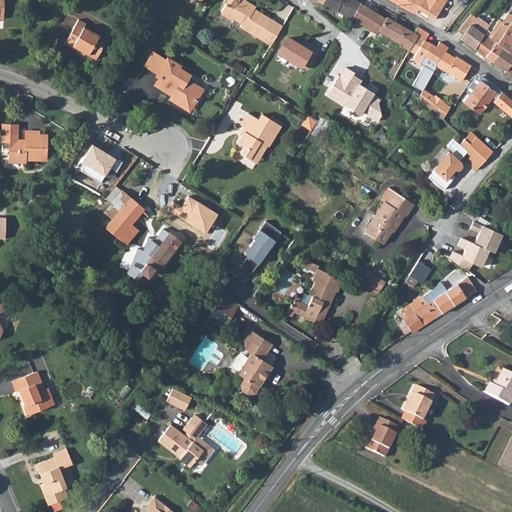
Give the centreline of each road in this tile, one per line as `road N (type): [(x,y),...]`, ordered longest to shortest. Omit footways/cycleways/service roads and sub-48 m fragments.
road 1 (secondary): [(296,460),(354,396),(511,283)]
road 2 (residential): [(0,74),(136,142),(167,145)]
road 3 (residential): [(382,0),(450,39),(511,90)]
road 4 (unknown): [(349,366),(236,296)]
